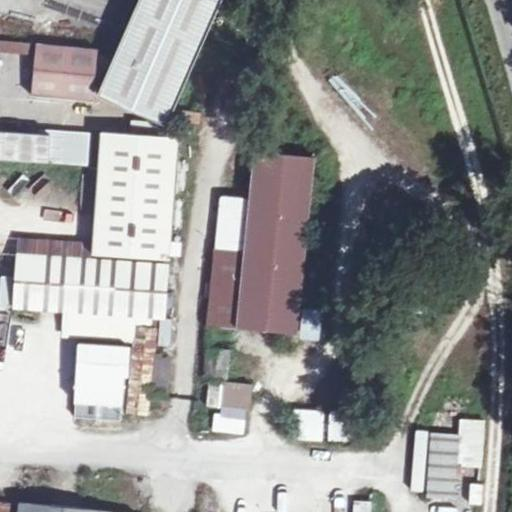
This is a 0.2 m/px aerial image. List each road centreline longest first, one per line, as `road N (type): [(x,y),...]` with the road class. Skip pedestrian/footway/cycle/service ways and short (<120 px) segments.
road 1 (unclassified): [(424,0),(475,177),(504,332),(493,511)]
road 2 (unknown): [(401,457),(0,450)]
